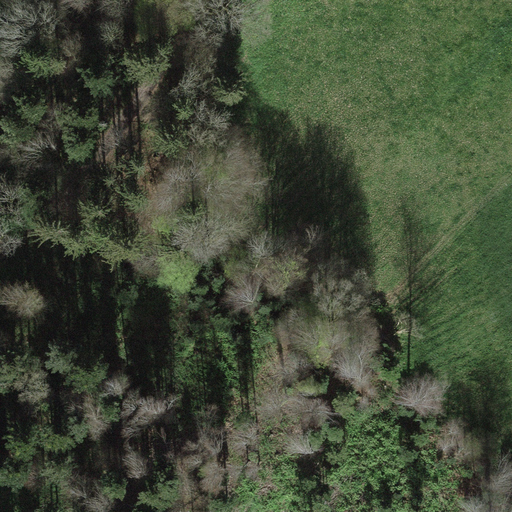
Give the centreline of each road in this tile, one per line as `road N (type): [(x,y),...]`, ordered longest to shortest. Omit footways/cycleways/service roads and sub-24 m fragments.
road 1 (track): [(0,248),(108,146),(206,0)]
road 2 (track): [(279,511),(327,445),(371,409)]
